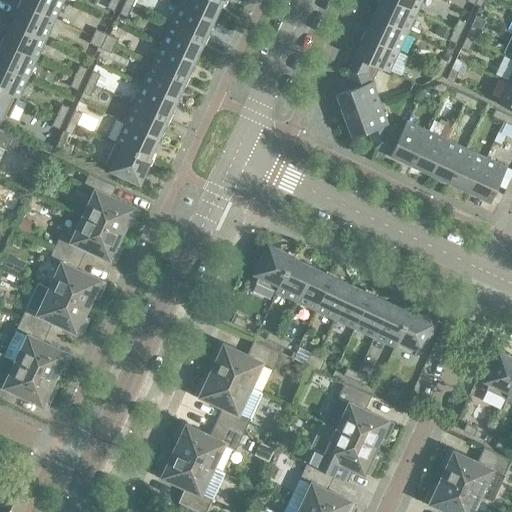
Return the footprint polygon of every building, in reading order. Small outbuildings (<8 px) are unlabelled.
[(63,0),(21,0),(21,2),(55,18),(63,0)] [(114,11),(119,0),(118,0),(110,0),(107,7),(114,11)] [(214,21),(222,2),(223,1),(220,0),(181,0),(179,4),(214,21)] [(407,32),(416,12),(390,0),(379,0),(372,16),(407,32)] [(390,0),(416,12),(421,0),(390,0)] [(46,38),(55,18),(21,2),(11,22),(46,38)] [(132,6),(124,3),(119,13),(127,17),(132,6)] [(205,40),(214,21),(179,4),(170,24),(205,40)] [(398,51),(407,32),(372,16),(363,35),(398,51)] [(461,33),(466,22),(458,19),(453,29),(461,33)] [(37,58),(46,38),(11,22),(2,42),(37,58)] [(196,60),(205,40),(170,24),(161,44),(196,60)] [(478,29),(471,26),(466,37),(473,40),(478,29)] [(103,41),(107,34),(96,29),(93,36),(103,41)] [(456,44),(461,33),(453,29),(448,40),(456,44)] [(117,39),(107,34),(103,41),(114,46),(117,39)] [(388,72),(398,51),(363,35),(354,55),(379,66),(378,67),(388,72)] [(103,41),(93,36),(89,43),(100,48),(103,41)] [(468,51),(473,40),(466,37),(461,47),(468,51)] [(111,53),(114,46),(103,41),(100,48),(111,53)] [(0,64),(27,78),(37,58),(2,42),(0,46),(0,64)] [(186,80),(196,60),(161,44),(152,63),(186,80)] [(372,81),(378,67),(379,66),(354,55),(346,72),(352,88),(336,94),(344,116),(380,103),(372,81)] [(440,58),(435,69),(442,72),(448,61),(440,58)] [(177,99),(186,80),(152,63),(143,83),(177,99)] [(0,88),(18,97),(27,78),(0,64),(0,88)] [(82,79),(87,68),(80,65),(75,75),(82,79)] [(458,71),(451,68),(446,79),(453,82),(458,71)] [(440,77),(442,72),(435,69),(430,80),(431,81),(440,77)] [(100,74),(93,71),(88,81),(95,85),(99,76),(100,74)] [(77,90),(82,79),(75,75),(70,86),(77,90)] [(99,76),(95,85),(101,88),(106,78),(99,75),(99,76)] [(90,96),(95,85),(88,81),(83,92),(90,96)] [(511,109),(511,83),(507,81),(497,103),(511,109)] [(177,99),(143,83),(133,103),(168,119),(177,99)] [(444,94),(447,86),(441,83),(433,86),(432,88),(444,94)] [(9,117),(18,97),(0,88),(0,117),(1,118),(3,115),(9,117)] [(453,98),(463,103),(467,95),(456,90),(453,98)] [(474,108),(478,100),(467,95),(463,103),(474,108)] [(159,138),(168,119),(133,103),(124,122),(159,138)] [(387,124),(380,103),(344,116),(352,137),(368,131),(374,148),(390,155),(401,131),(387,124)] [(404,103),(397,116),(404,120),(411,107),(404,103)] [(64,118),(69,107),(62,104),(57,115),(64,118)] [(506,114),(495,109),(492,116),(502,121),(506,114)] [(82,113),(74,110),(69,121),(77,124),(82,113)] [(511,116),(506,114),(502,121),(511,125),(511,116)] [(59,129),(64,118),(57,115),(52,125),(59,129)] [(72,135),(77,124),(69,121),(64,131),(72,135)] [(411,165),(427,130),(406,121),(401,131),(390,155),(411,165)] [(150,158),(150,157),(159,138),(124,122),(115,142),(150,158)] [(430,174),(446,139),(427,130),(411,165),(430,174)] [(0,146),(6,150),(12,137),(0,131),(0,146)] [(499,132),(494,142),(501,146),(506,135),(499,132)] [(450,183),(466,148),(446,139),(430,174),(450,183)] [(152,158),(150,157),(150,158),(115,142),(106,163),(111,165),(110,169),(140,183),(152,158)] [(469,192),(485,158),(466,148),(450,183),(469,192)] [(506,167),(485,158),(469,192),(490,202),(506,167)] [(133,208),(110,197),(111,196),(110,195),(114,187),(115,187),(116,186),(88,173),(83,185),(95,191),(83,216),(121,233),(126,222),(130,224),(137,210),(133,209),(133,208)] [(116,245),(121,233),(83,216),(72,240),(60,235),(54,246),(82,259),(82,258),(81,258),(85,249),(86,250),(86,248),(109,259),(110,258),(114,260),(120,246),(116,245)] [(24,217),(19,228),(28,232),(33,221),(24,217)] [(276,292),(293,255),(269,244),(255,275),(258,276),(256,282),(276,292)] [(81,260),(82,259),(54,246),(49,258),(61,264),(50,288),(87,306),(93,295),(97,296),(103,283),(99,281),(99,280),(77,270),(77,268),(76,268),(80,259),(81,260)] [(6,253),(1,264),(9,268),(14,257),(6,253)] [(296,301),(312,266),(293,258),(294,256),(293,255),(276,292),(296,301)] [(315,310),(331,275),(312,266),(296,301),(315,310)] [(335,319),(351,285),(331,275),(315,310),(335,319)] [(355,328),(371,294),(351,285),(335,319),(355,328)] [(82,317),(87,306),(50,288),(38,313),(26,307),(21,319),(48,332),(48,331),(47,330),(51,322),(52,322),(53,321),(76,331),(80,332),(86,319),(82,317)] [(374,337),(390,303),(371,294),(355,328),(374,337)] [(394,346),(411,310),(409,309),(408,311),(390,303),(374,337),(394,346)] [(434,321),(411,310),(394,346),(414,356),(417,350),(420,352),(434,321)] [(236,316),(232,323),(243,328),(247,321),(236,316)] [(47,332),(48,332),(21,319),(4,356),(16,361),(54,379),(59,367),(63,369),(69,356),(65,354),(66,353),(43,342),(43,341),(42,340),(46,332),(47,332)] [(276,343),(279,336),(268,331),(265,338),(276,343)] [(290,341),(279,336),(276,343),(287,348),(290,341)] [(217,359),(211,370),(250,388),(261,363),(273,369),(281,352),(253,340),(253,341),(254,342),(250,350),(249,350),(246,355),(223,344),(223,345),(219,343),(213,357),(217,359)] [(506,399),(511,386),(511,357),(499,351),(485,382),(488,383),(486,389),(506,399)] [(312,367),(318,356),(310,353),(305,364),(312,367)] [(325,359),(318,356),(312,367),(320,370),(325,359)] [(49,390),(54,379),(16,361),(4,385),(0,383),(0,398),(14,405),(14,403),(13,403),(17,394),(18,395),(19,394),(42,404),(42,403),(46,405),(52,391),(49,390)] [(354,380),(358,372),(347,368),(343,375),(354,380)] [(262,393),(250,388),(211,370),(206,381),(202,379),(196,393),(200,395),(199,396),(222,406),(220,412),(221,412),(217,421),(216,420),(216,421),(243,434),(262,393)] [(368,378),(358,372),(354,380),(365,385),(368,378)] [(371,394),(344,382),(325,424),(337,429),(375,446),(380,435),(384,437),(390,423),(387,421),(387,420),(364,410),(367,405),(366,404),(370,395),(371,396),(371,394)] [(398,400),(401,393),(390,388),(387,395),(398,400)] [(236,449),(243,434),(216,421),(215,422),(216,422),(212,431),(211,430),(209,435),(186,425),(185,426),(182,424),(175,438),(179,439),(174,450),(212,468),(224,444),(236,449)] [(463,430),(474,435),(477,428),(466,423),(463,430)] [(370,457),(375,446),(337,429),(325,453),(314,448),(306,463),(334,476),(334,475),(333,474),(337,466),(338,466),(340,461),(363,472),(364,471),(367,473),(374,459),(370,457)] [(506,450),(509,443),(499,438),(495,445),(506,450)] [(259,442),(253,454),(267,461),(273,448),(259,442)] [(447,466),(442,477),(480,495),(479,495),(491,501),(511,459),(484,447),(483,448),(484,449),(480,457),(479,457),(477,462),(454,451),(453,452),(449,450),(443,464),(447,466)] [(206,511),(224,473),(212,468),(174,450),(169,462),(165,460),(159,473),(162,475),(162,476),(185,487),(182,492),(184,492),(180,501),(178,501),(178,502),(199,511),(206,511)] [(333,476),(334,476),(306,463),(287,504),(299,509),(300,509),(306,511),(349,511),(353,504),(349,502),(350,501),(327,490),(329,485),(328,485),(332,476),(333,476)] [(471,511),(479,495),(480,495),(442,477),(436,488),(433,486),(426,500),(430,502),(430,503),(449,511),(471,511)] [(254,488),(249,498),(261,504),(266,493),(254,488)]
